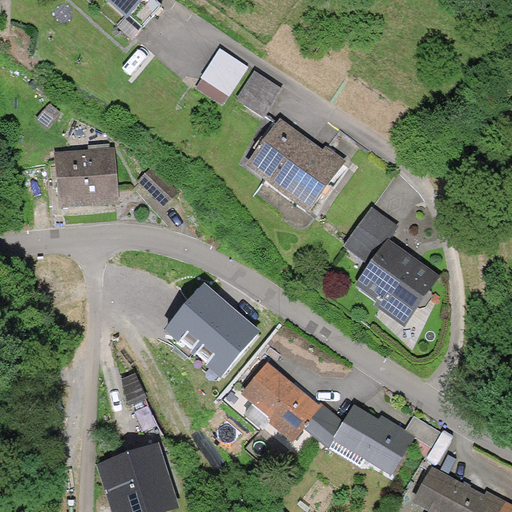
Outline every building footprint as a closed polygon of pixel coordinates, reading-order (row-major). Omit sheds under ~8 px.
[(147,0),(112,0),(131,17),(147,0)] [(248,66),(222,50),(198,90),(224,106),(248,66)] [(255,72),(238,102),(267,118),(284,88),(255,72)] [(282,120),(249,167),(313,212),(346,166),(282,120)] [(55,155),(61,211),(120,206),(115,149),(55,155)] [(345,248),(372,268),(390,243),(399,230),(373,211),(345,248)] [(372,268),(358,287),(408,324),(440,280),(390,243),(372,268)] [(235,309),(206,286),(165,334),(193,358),(235,309)] [(263,333),(235,309),(193,358),(222,382),(263,333)] [(321,407),(268,366),(242,399),(295,440),(321,407)] [(413,441),(355,406),(333,442),(391,477),(413,441)] [(96,465),(111,511),(168,511),(178,509),(157,446),(96,465)] [(434,469),(415,505),(427,511),(488,511),(494,501),(434,469)]
